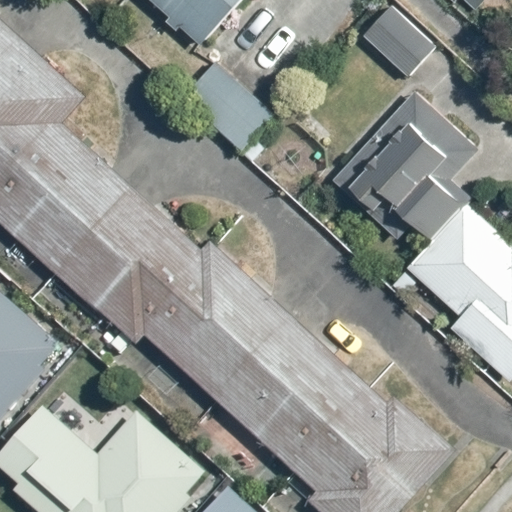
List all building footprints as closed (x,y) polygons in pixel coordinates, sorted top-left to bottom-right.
[(241,0),(153,0),(171,16),(165,23),(176,33),(183,25),(202,43),(241,0)] [(390,9),(365,38),(409,76),(434,48),(390,9)] [(93,102),(0,16),(0,221),(137,347),(148,336),(323,496),(312,508),(316,511),(408,511),(457,460),(212,235),(201,247),(70,127),(93,102)] [(218,66),(188,98),(247,152),(276,120),(218,66)] [(437,239),(475,197),(457,179),(484,149),(419,90),(337,180),(403,239),(417,223),(437,239)] [(511,238),(473,203),(411,269),(464,317),(452,330),(510,382),(511,380),(511,238)] [(0,422),(61,344),(0,296),(0,422)] [(96,456),(44,408),(0,455),(0,468),(20,487),(15,492),(36,511),(179,511),(211,478),(139,411),(96,456)] [(256,511),(229,487),(206,511),(256,511)]
